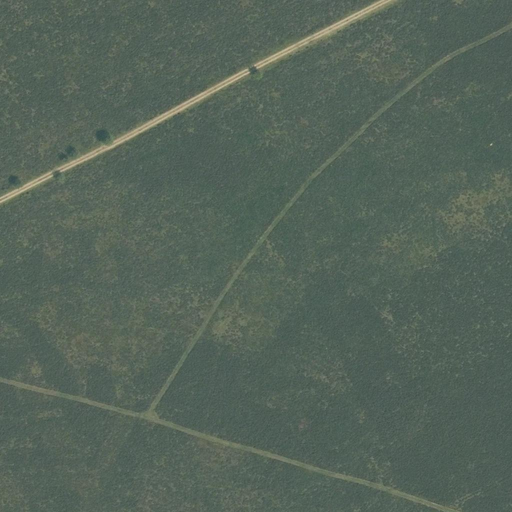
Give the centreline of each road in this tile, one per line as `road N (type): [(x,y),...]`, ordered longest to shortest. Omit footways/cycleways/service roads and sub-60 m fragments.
road 1 (unknown): [(144,417),(225,286),(313,173),(432,69),(511,23)]
road 2 (track): [(456,511),(0,380)]
road 3 (track): [(0,200),(387,0)]
